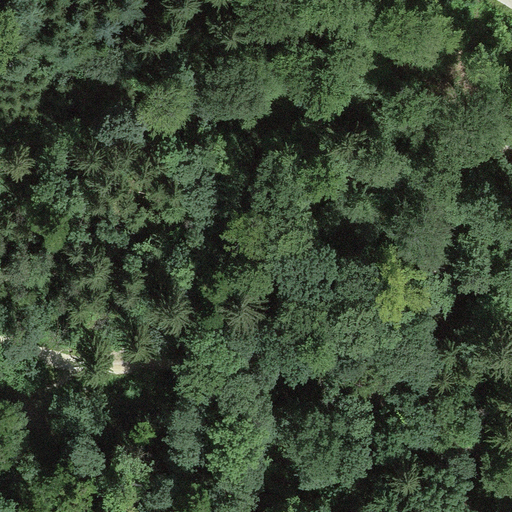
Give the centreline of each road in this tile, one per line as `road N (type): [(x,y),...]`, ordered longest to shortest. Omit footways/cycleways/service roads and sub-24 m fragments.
road 1 (track): [(0,338),(113,370),(295,363),(409,404)]
road 2 (track): [(409,404),(399,348),(413,304),(439,276),(511,229)]
road 3 (track): [(42,394),(41,423),(144,511)]
road 4 (track): [(511,466),(409,404)]
